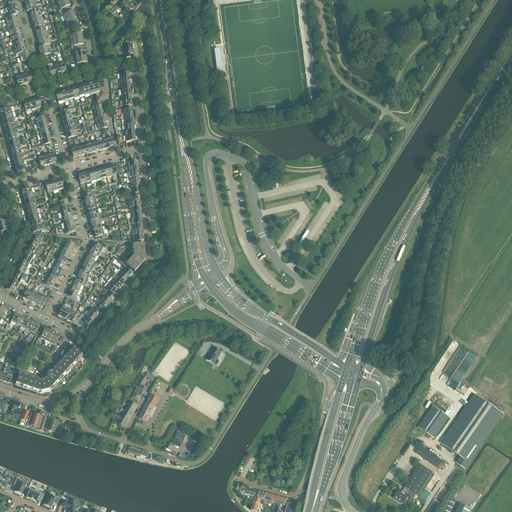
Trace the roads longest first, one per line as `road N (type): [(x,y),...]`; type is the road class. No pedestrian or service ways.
road 1 (unclassified): [(412,129),(310,288),(267,245),(244,163),(215,154),(210,177)]
road 2 (unclassified): [(389,384),(412,343),(443,215),(511,95)]
road 3 (primary): [(486,92),(389,249),(346,367)]
road 4 (primary): [(360,371),(405,239),(486,92)]
road 5 (residential): [(70,331),(86,336),(151,262),(143,147)]
road 6 (unclassified): [(412,129),(338,78),(320,0)]
road 7 (secondary): [(209,284),(232,309),(343,377)]
road 8 (residential): [(45,319),(85,239),(66,169)]
road 9 (secondary): [(346,367),(242,301),(220,276)]
road 10 (unclassified): [(493,0),(412,129)]
road 11 (residential): [(188,464),(85,428),(79,391)]
road 12 (secondary): [(181,140),(160,0)]
road 13 (secondary): [(181,140),(204,276)]
road 14 (secondary): [(216,268),(181,140)]
